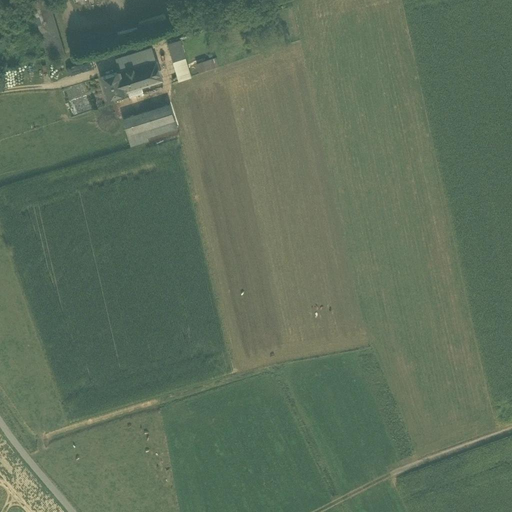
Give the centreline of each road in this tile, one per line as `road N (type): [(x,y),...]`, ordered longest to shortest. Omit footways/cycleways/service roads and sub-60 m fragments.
road 1 (track): [(284,0),(103,56),(101,69)]
road 2 (track): [(511,429),(390,472)]
